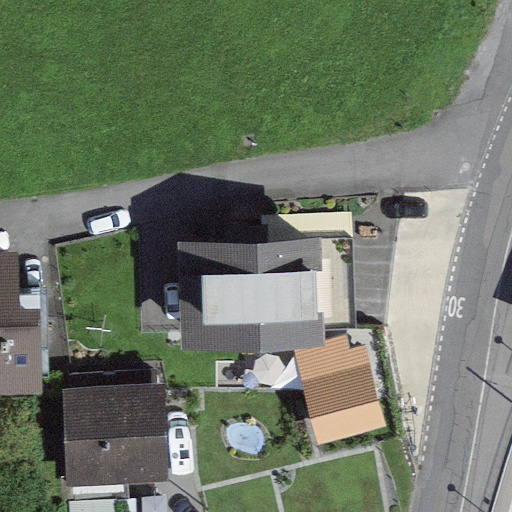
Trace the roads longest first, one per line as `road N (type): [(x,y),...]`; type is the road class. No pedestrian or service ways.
road 1 (residential): [(0,214),(467,149),(509,154)]
road 2 (residential): [(432,511),(456,370),(509,154)]
